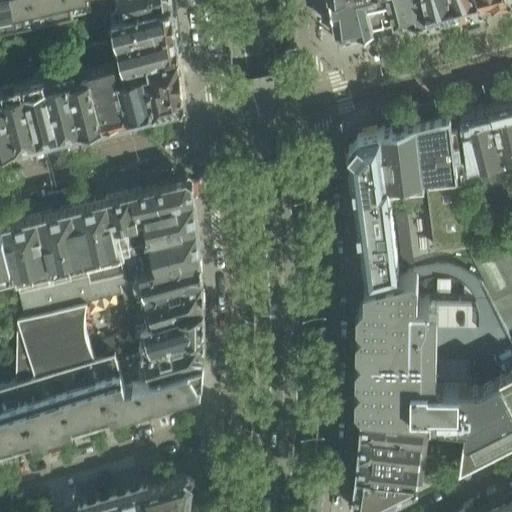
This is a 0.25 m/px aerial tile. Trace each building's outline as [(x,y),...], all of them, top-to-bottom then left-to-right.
[(19,24),(13,0),(0,0),(0,26),(0,28),(19,24)] [(37,20),(32,0),(13,0),(19,24),(37,20)] [(55,16),(51,0),(32,0),(37,20),(55,16)] [(73,12),(70,0),(51,0),(55,16),(73,12)] [(91,8),(89,0),(70,0),(73,12),(91,8)] [(169,0),(96,0),(100,18),(104,17),(123,12),(126,11),(169,0)] [(180,49),(173,0),(169,0),(126,11),(123,12),(104,17),(111,44),(113,44),(119,64),(137,60),(148,57),(180,49)] [(374,26),(370,11),(376,10),(374,2),(379,1),(378,0),(332,0),(336,35),(343,33),(344,39),(359,36),(357,30),(374,26)] [(430,12),(426,0),(378,0),(379,1),(382,0),(383,0),(388,22),(430,12)] [(457,6),(454,0),(426,0),(430,12),(442,9),(446,11),(452,10),(454,6),(457,6)] [(130,113),(118,65),(119,64),(113,44),(111,44),(87,50),(90,65),(104,120),(130,113)] [(180,49),(148,57),(150,66),(145,67),(155,106),(182,100),(187,93),(180,49)] [(155,106),(145,67),(150,66),(148,57),(119,64),(118,65),(130,113),(155,106)] [(77,64),(75,65),(68,67),(83,125),(104,120),(90,65),(78,69),(77,64)] [(68,67),(46,72),(62,130),(83,125),(68,67)] [(46,72),(24,78),(39,136),(62,130),(46,72)] [(24,78),(3,83),(18,142),(39,136),(24,78)] [(3,83),(0,83),(0,146),(18,142),(3,83)] [(511,95),(492,101),(504,150),(511,148),(511,95)] [(465,144),(461,145),(464,173),(466,173),(469,185),(483,181),(496,236),(511,231),(511,185),(507,162),(504,150),(492,101),(489,102),(490,103),(471,108),(471,107),(461,110),(465,144)] [(427,194),(428,194),(433,246),(471,241),(464,173),(461,145),(456,109),(419,118),(426,182),(427,194)] [(426,182),(419,118),(383,126),(390,186),(402,185),(404,202),(424,199),(422,183),(426,182)] [(382,128),(359,133),(350,145),(360,230),(395,226),(390,186),(383,126),(381,126),(382,128)] [(188,176),(154,184),(159,206),(195,198),(193,180),(188,176)] [(154,184),(128,191),(136,220),(143,219),(146,218),(144,210),(159,206),(154,184)] [(136,220),(128,191),(105,196),(113,226),(136,220)] [(127,282),(126,276),(113,226),(105,196),(71,205),(94,296),(123,289),(122,284),(127,282)] [(195,198),(159,206),(144,210),(146,218),(143,219),(148,239),(198,226),(195,198)] [(94,296),(71,205),(36,214),(59,305),(88,298),(94,296)] [(36,214),(2,222),(17,281),(18,280),(26,312),(59,305),(36,214)] [(0,222),(0,284),(17,281),(2,222),(0,222)] [(201,256),(198,226),(148,239),(155,268),(201,256)] [(395,226),(360,230),(365,273),(399,264),(395,226)] [(511,239),(470,250),(495,298),(511,289),(511,239)] [(142,297),(203,279),(201,256),(155,268),(126,276),(127,282),(122,284),(123,289),(126,297),(138,293),(142,297)] [(363,377),(357,384),(357,398),(364,406),(425,413),(439,414),(459,416),(466,417),(460,459),(491,443),(493,442),(502,438),(511,432),(511,334),(492,295),(477,295),(476,295),(430,294),(418,294),(419,281),(419,272),(419,271),(418,271),(418,270),(418,269),(417,269),(417,268),(416,268),(416,267),(415,267),(414,267),(413,267),(366,279),(365,279),(365,293),(358,301),(358,305),(358,316),(364,322),(358,328),(358,343),(364,350),(357,356),(357,371),(363,377)] [(203,279),(142,297),(145,307),(141,308),(146,323),(205,306),(203,279)] [(96,355),(93,347),(90,341),(88,334),(87,331),(87,329),(87,327),(86,324),(86,320),(86,317),(87,302),(88,298),(59,305),(26,312),(18,314),(17,379),(0,383),(0,446),(133,406),(126,384),(116,349),(96,355)] [(205,306),(146,323),(136,326),(144,352),(205,334),(205,332),(205,306)] [(205,334),(144,352),(146,360),(142,361),(139,366),(141,374),(146,377),(146,378),(204,360),(205,334)] [(202,385),(199,381),(204,379),(204,360),(146,378),(126,384),(133,406),(202,385)] [(364,406),(362,427),(422,434),(425,413),(364,406)] [(362,427),(360,448),(419,455),(449,457),(452,437),(422,434),(362,427)] [(360,448),(358,468),(417,475),(419,455),(360,448)] [(358,468),(353,505),(359,511),(416,482),(417,475),(358,468)] [(188,473),(148,485),(155,511),(189,511),(194,478),(188,473)] [(155,511),(148,485),(79,506),(80,511),(155,511)] [(511,511),(511,500),(500,506),(503,511),(511,511)]
